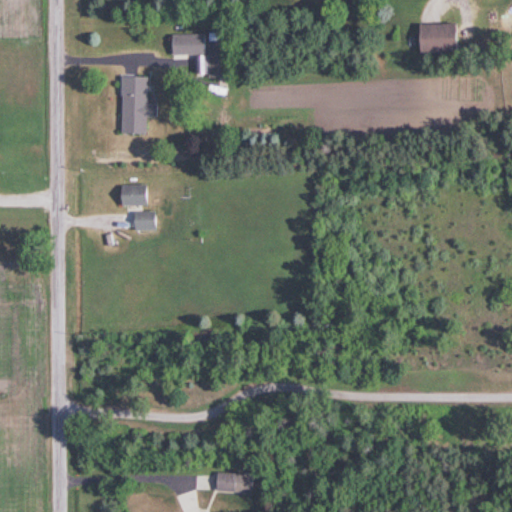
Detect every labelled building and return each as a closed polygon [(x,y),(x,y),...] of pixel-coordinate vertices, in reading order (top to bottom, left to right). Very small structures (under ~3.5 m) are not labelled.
[(449,23),(412,23),(413,53),(450,53),(449,23)] [(192,73),(204,73),(204,34),(167,34),(167,58),(192,57),(192,73)] [(117,77),(116,134),(142,134),(142,116),(150,116),(150,104),(142,104),(143,77),(117,77)] [(146,209),(146,185),(114,186),(115,206),(127,206),(128,230),(154,229),(154,208),(146,209)] [(251,493),(251,473),(211,473),(211,493),(251,493)]
